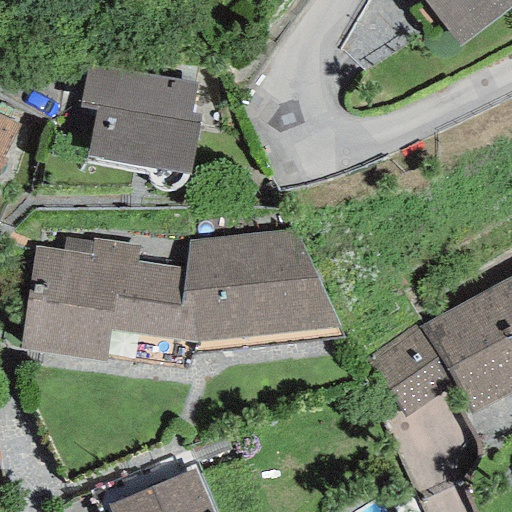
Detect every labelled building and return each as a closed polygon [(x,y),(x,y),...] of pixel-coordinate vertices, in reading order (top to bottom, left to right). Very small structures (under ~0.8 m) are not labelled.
[(511,0),(422,0),(458,47),(511,6),(511,0)] [(190,114),(196,85),(86,65),(78,107),(95,110),(87,156),(188,175),(199,115),(190,114)] [(0,162),(18,127),(0,118),(0,162)] [(61,251),(32,246),(18,348),(104,363),(108,331),(198,342),(339,327),(293,230),(187,240),(184,267),(136,263),(139,246),(92,238),(91,242),(63,237),(61,251)] [(451,385),(467,416),(511,391),(511,275),(419,325),(451,385)] [(415,322),(365,361),(402,415),(451,385),(419,325),(415,322)] [(211,511),(194,471),(107,505),(110,511),(211,511)]
